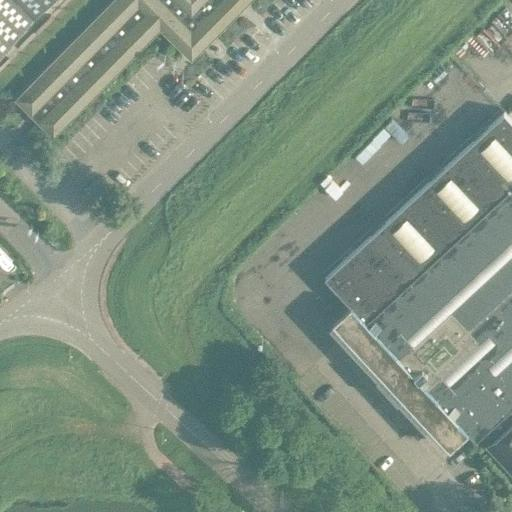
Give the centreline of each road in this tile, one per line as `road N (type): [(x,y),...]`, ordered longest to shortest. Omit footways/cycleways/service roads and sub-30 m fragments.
road 1 (unknown): [(441,511),(439,480),(291,307),(283,269),(511,64)]
road 2 (unclassified): [(43,291),(340,0)]
road 3 (tertiary): [(279,511),(43,291)]
